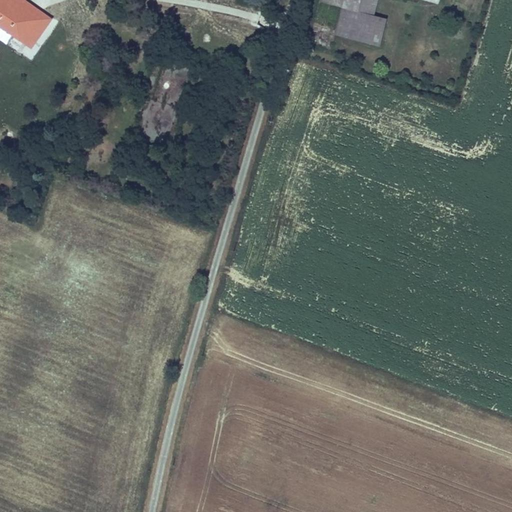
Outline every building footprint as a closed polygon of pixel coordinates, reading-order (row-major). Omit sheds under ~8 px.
[(0,0),(0,26),(20,41),(34,21),(4,0),(0,0)] [(4,0),(34,21),(41,11),(25,0),(4,0)] [(322,0),(322,2),(360,12),(363,0),(322,0)] [(363,0),(360,12),(376,16),(381,0),(363,0)] [(338,34),(382,46),(389,20),(376,16),(360,12),(322,2),(317,23),(340,29),(338,34)] [(33,50),(47,30),(34,21),(20,41),(33,50)]
